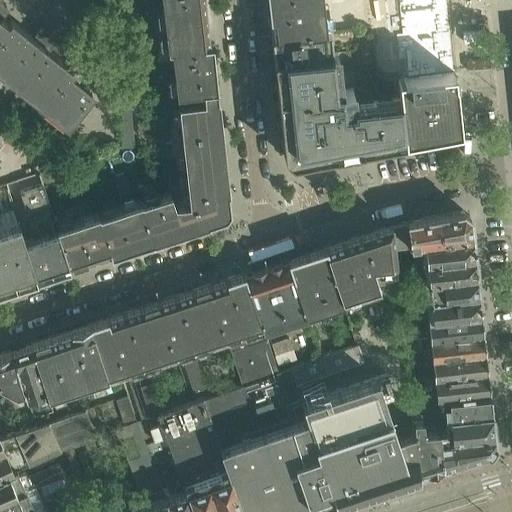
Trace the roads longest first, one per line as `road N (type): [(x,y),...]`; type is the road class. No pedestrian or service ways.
road 1 (residential): [(262,236),(0,323)]
road 2 (residential): [(262,236),(396,190),(511,170)]
road 3 (residential): [(235,0),(262,236)]
